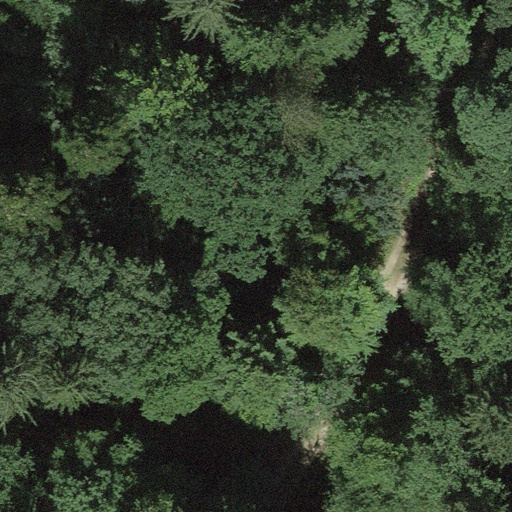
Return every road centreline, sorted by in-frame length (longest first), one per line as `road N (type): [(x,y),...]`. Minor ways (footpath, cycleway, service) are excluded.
road 1 (track): [(286,511),(367,361),(511,38)]
road 2 (track): [(367,361),(511,316)]
